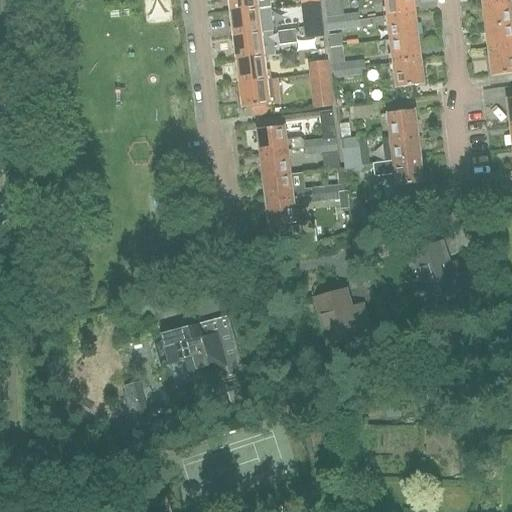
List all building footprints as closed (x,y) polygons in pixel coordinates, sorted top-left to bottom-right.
[(257,0),(229,0),(231,12),(259,9),(257,0)] [(414,0),(386,0),(388,15),(416,12),(414,0)] [(511,23),(511,7),(511,0),(509,0),(484,3),(487,27),(511,23)] [(259,9),(231,12),(234,36),(262,33),(259,9)] [(419,36),(416,12),(388,15),(391,39),(419,36)] [(343,15),(345,30),(361,28),(359,13),(343,15)] [(322,14),(303,16),(304,27),(323,25),(322,14)] [(345,30),(343,15),(327,17),(329,32),(345,30)] [(511,23),(487,27),(490,51),(511,48),(511,23)] [(323,25),(304,27),(306,39),(324,37),(323,25)] [(262,33),(234,36),(237,59),(265,55),(275,54),(272,31),(262,33)] [(422,59),(419,36),(391,39),(393,63),(422,59)] [(511,48),(490,51),(493,75),(511,73),(511,48)] [(265,55),(237,59),(240,81),(268,77),(265,55)] [(422,59),(393,63),(396,87),(425,84),(422,59)] [(349,62),(351,77),(366,74),(364,60),(349,62)] [(327,61),(309,63),(310,74),(329,72),(327,61)] [(351,77),(349,62),(333,64),(335,79),(351,77)] [(329,72),(310,74),(311,85),(330,83),(329,72)] [(268,77),(240,81),(244,107),(281,102),(278,76),(268,77)] [(497,85),(475,86),(476,118),(497,118),(497,85)] [(337,89),(337,100),(359,98),(358,88),(337,89)] [(391,137),(419,134),(416,109),(388,113),(391,137)] [(292,150),(305,148),(305,142),(305,141),(301,138),(287,139),(285,126),(284,121),(293,120),(292,115),(257,120),(258,129),(257,130),(260,154),(292,150)] [(328,139),(322,140),(324,153),(338,151),(334,124),(326,125),(328,139)] [(419,134),(391,137),(394,161),(422,158),(419,134)] [(367,136),(367,157),(376,157),(375,135),(367,136)] [(342,139),(343,150),(361,148),(360,137),(351,138),(342,139)] [(324,153),(322,140),(305,142),(305,148),(306,155),(324,153)] [(343,150),(344,162),(363,160),(361,148),(343,150)] [(292,150),(260,154),(263,177),(291,174),(289,160),(293,160),(292,150)] [(425,182),(422,158),(394,161),(374,164),(376,175),(395,172),(399,200),(422,197),(420,182),(425,182)] [(363,160),(344,162),(345,173),(364,171),(363,160)] [(291,174),(263,177),(266,201),(294,198),(311,196),(310,189),(305,189),(303,172),(291,174)] [(329,186),(331,200),(350,198),(348,184),(329,186)] [(329,186),(310,189),(311,196),(312,202),(331,200),(329,186)] [(266,201),(271,236),(284,234),(285,247),(317,243),(316,230),(308,220),(297,221),(294,198),(266,201)] [(451,265),(444,242),(413,252),(428,302),(460,292),(459,289),(473,284),(466,260),(451,265)] [(344,291),(318,299),(330,344),(356,337),(358,344),(372,340),(362,305),(349,309),(344,291)] [(490,328),(505,323),(503,314),(487,319),(490,328)] [(163,341),(154,344),(160,368),(180,362),(185,361),(189,377),(240,363),(231,329),(219,332),(204,337),(200,324),(161,335),(163,341)] [(139,382),(124,387),(130,410),(126,411),(131,429),(151,423),(139,382)]
